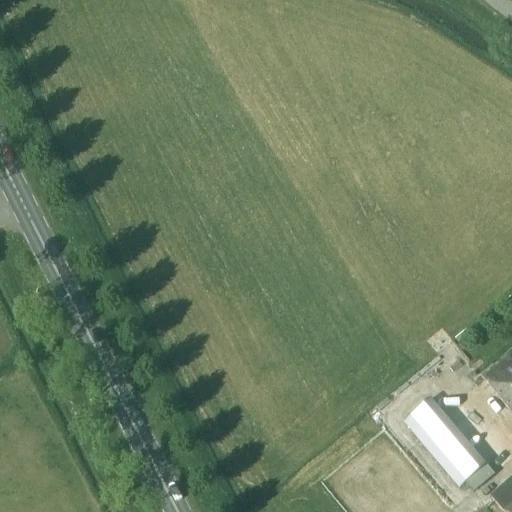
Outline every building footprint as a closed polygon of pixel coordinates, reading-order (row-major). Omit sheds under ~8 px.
[(505,312),(511,306),(511,297),(501,307),(505,312)] [(511,414),(511,349),(480,376),(511,414)] [(486,466),(430,399),(403,422),(459,488),(486,466)] [(486,466),(466,483),(474,493),(494,475),(486,466)] [(511,511),(511,477),(490,497),(502,511),(511,511)]
